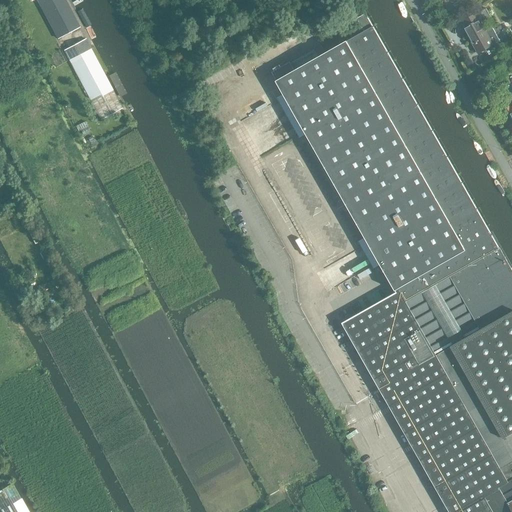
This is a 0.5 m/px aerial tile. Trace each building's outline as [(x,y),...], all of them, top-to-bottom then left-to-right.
[(64,0),(37,0),(58,38),(79,27),(64,0)] [(485,31),(480,22),(490,16),(486,8),(476,14),(462,22),(470,35),(471,34),(474,38),(470,40),(478,53),(492,46),(495,51),(503,47),(492,27),(485,31)] [(511,511),(511,270),(499,248),(373,26),(366,14),(357,19),(364,31),(335,47),(294,71),(290,62),(272,72),(277,81),(276,81),(391,282),(396,292),(345,322),(450,511),(511,511)] [(85,39),(64,50),(98,114),(114,106),(117,111),(122,108),(85,39)] [(1,511),(27,511),(21,499),(1,510),(1,511)]
